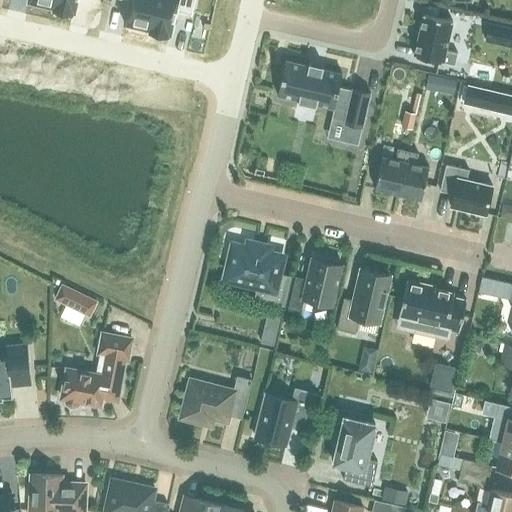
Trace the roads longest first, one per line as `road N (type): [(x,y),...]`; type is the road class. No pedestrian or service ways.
road 1 (residential): [(206,190),(482,255)]
road 2 (residential): [(142,446),(206,190)]
road 3 (residential): [(0,22),(233,81)]
road 4 (residential): [(249,14),(361,40),(381,28),(388,0)]
road 5 (residential): [(284,511),(267,480),(142,446)]
road 6 (residential): [(142,446),(0,441)]
